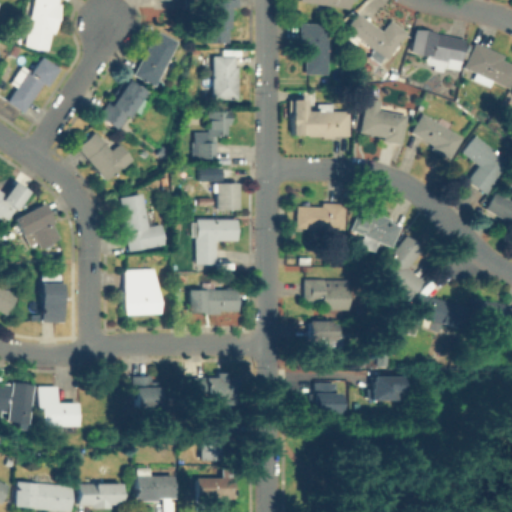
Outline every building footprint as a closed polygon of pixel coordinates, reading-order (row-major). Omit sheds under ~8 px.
[(54,0),(54,4),(58,5),(53,33),(49,32),(45,49),(22,45),(31,0),(54,0)] [(235,0),(235,7),(229,7),(229,28),(226,28),(226,42),(203,42),(203,26),(208,26),(208,6),(212,6),(212,0),(235,0)] [(298,0),(348,0),(347,9),(298,1),(298,0)] [(355,13),(379,31),(387,21),(403,33),(384,59),(344,28),(355,13)] [(325,23),(325,75),(302,75),(302,56),(297,56),(297,23),(325,23)] [(462,39),(455,70),(431,65),(432,59),(426,58),(426,56),(408,52),(412,29),(462,39)] [(175,42),(167,57),(175,60),(167,75),(161,71),(154,86),(132,74),(146,46),(148,47),(156,32),(175,42)] [(511,66),(511,76),(507,88),(490,80),(487,86),(469,78),(472,73),(461,67),(472,42),(501,55),(499,60),(511,66)] [(56,68),(44,85),(40,83),(21,112),(4,100),(14,86),(6,81),(15,68),(26,75),(39,56),(56,68)] [(231,56),(231,67),(235,66),(235,98),(210,98),(210,70),(199,70),(199,56),(231,56)] [(150,98),(139,115),(129,108),(116,129),(96,116),(121,78),(150,98)] [(337,136),(337,137),(320,137),(320,129),(304,129),(304,122),(290,122),(290,101),(304,101),(304,108),(332,108),(332,113),(337,113),(337,136)] [(403,108),(402,114),(405,115),(399,144),(380,140),(381,137),(357,132),(362,107),(379,110),(380,103),(403,108)] [(228,113),(228,124),(225,124),(225,136),(213,136),(213,143),(213,159),(198,159),(198,143),(204,143),(204,136),(207,136),(207,112),(228,113)] [(459,137),(446,160),(428,149),(430,145),(408,132),(419,113),(459,137)] [(94,131),(108,149),(118,142),(131,158),(103,180),(76,146),(94,131)] [(495,178),(483,193),(465,178),(476,164),(460,151),(473,135),(506,162),(494,177),(495,178)] [(0,190),(3,193),(11,182),(25,191),(6,220),(0,215),(0,190)] [(236,186),(236,208),(213,208),(214,186),(236,186)] [(511,230),(499,223),(501,218),(484,209),(493,192),(511,201),(511,199),(511,230)] [(141,194),(148,228),(160,225),(164,243),(127,251),(116,199),(141,194)] [(341,203),(340,229),(292,227),(293,205),(318,206),(318,202),(341,203)] [(51,223),(59,240),(39,250),(29,230),(20,234),(13,217),(42,203),(52,222),(51,223)] [(396,225),(387,246),(375,241),(370,252),(356,246),(361,235),(347,229),(356,206),(386,218),(386,220),(396,225)] [(238,220),(238,241),(215,240),(214,264),(195,264),(195,219),(238,220)] [(420,279),(405,299),(372,274),(402,235),(417,247),(402,266),(420,279)] [(157,299),(156,314),(122,313),(121,299),(123,269),(154,269),(157,299)] [(58,274),(58,321),(38,321),(38,273),(58,274)] [(348,303),(348,309),(320,309),(320,303),(302,303),(302,280),(348,280),(348,303)] [(0,286),(14,295),(3,314),(0,311),(0,286)] [(234,288),(234,313),(187,312),(187,288),(234,288)] [(465,308),(458,329),(410,313),(417,292),(465,308)] [(511,307),(511,338),(510,345),(482,338),(486,325),(466,320),(473,296),(511,307)] [(417,321),(411,336),(405,334),(411,319),(417,321)] [(340,340),(340,366),(315,366),(315,342),(306,342),(306,324),(334,324),(334,340),(340,340)] [(366,399),(396,399),(396,374),(365,375),(366,399)] [(164,387),(164,409),(131,410),(131,377),(149,376),(150,387),(164,387)] [(237,376),(237,400),(185,400),(186,376),(237,376)] [(0,381),(9,383),(9,381),(29,384),(24,422),(3,419),(4,411),(0,410),(0,381)] [(312,383),(331,383),(331,394),(335,394),(335,413),(310,412),(310,393),(312,393),(312,383)] [(73,402),(73,424),(38,424),(38,407),(33,406),(34,385),(54,385),(53,402),(73,402)] [(235,415),(235,433),(218,433),(218,459),(196,458),(196,414),(235,415)] [(170,476),(170,499),(153,498),(153,501),(132,501),(132,468),(147,468),(147,476),(170,476)] [(231,471),(230,497),(214,496),(214,501),(192,501),(193,476),(218,477),(218,471),(231,471)] [(121,483),(121,504),(108,504),(108,508),(89,508),(89,504),(76,505),(75,484),(85,484),(85,476),(102,476),(102,483),(121,483)] [(68,486),(66,511),(11,505),(14,480),(68,486)]
